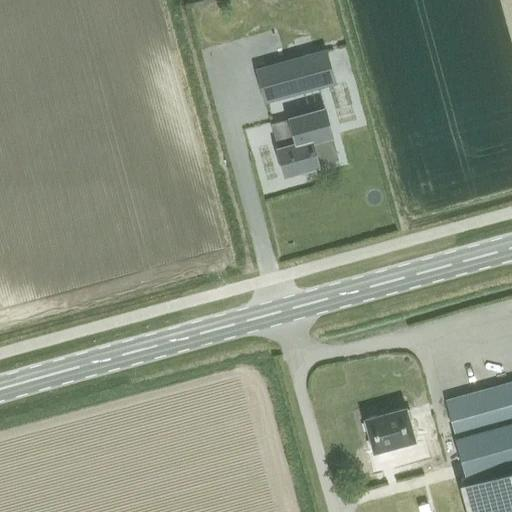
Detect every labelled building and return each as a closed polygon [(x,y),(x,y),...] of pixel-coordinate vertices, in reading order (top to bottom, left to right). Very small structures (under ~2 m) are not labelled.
[(255,69),(265,102),(335,82),(326,49),(255,69)] [(318,165),(311,141),(332,135),(325,109),(290,119),(297,144),(278,149),(285,174),(318,165)] [(458,452),(511,437),(511,382),(444,401),(458,452)] [(374,452),(415,441),(406,407),(365,418),(374,452)] [(511,511),(511,437),(458,452),(465,476),(461,477),(462,483),(461,484),(468,511),(511,511)]
